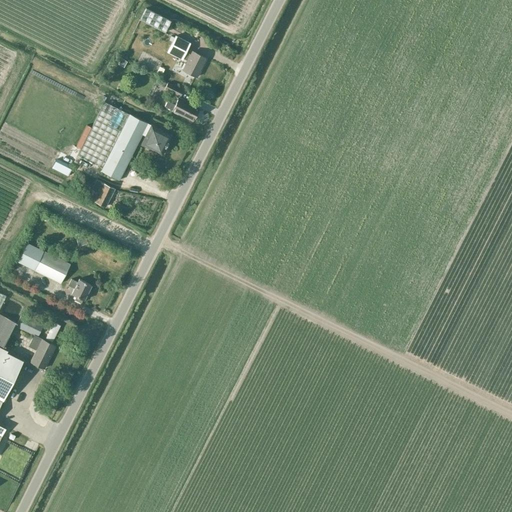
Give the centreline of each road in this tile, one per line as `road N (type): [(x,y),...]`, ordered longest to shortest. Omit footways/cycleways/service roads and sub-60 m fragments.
road 1 (unclassified): [(21,511),(280,0)]
road 2 (track): [(511,414),(157,239)]
